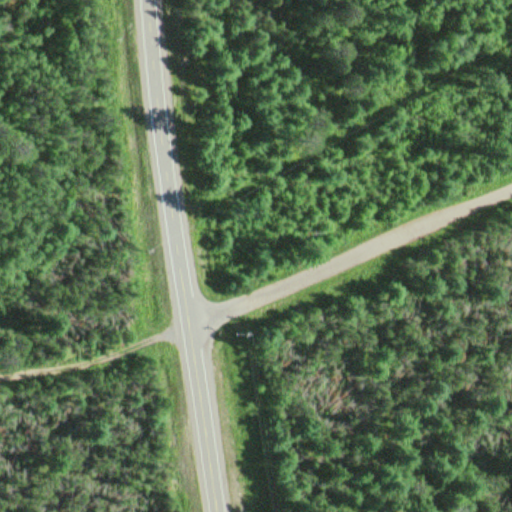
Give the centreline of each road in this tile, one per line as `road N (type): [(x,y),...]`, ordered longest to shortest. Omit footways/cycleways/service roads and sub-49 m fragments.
road 1 (secondary): [(221,511),(161,133),(149,0)]
road 2 (track): [(511,189),(191,328)]
